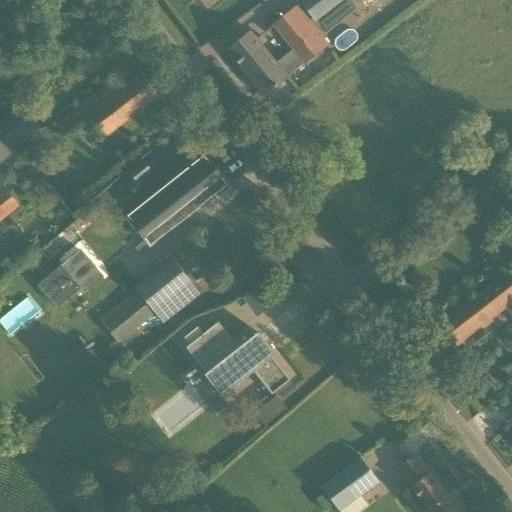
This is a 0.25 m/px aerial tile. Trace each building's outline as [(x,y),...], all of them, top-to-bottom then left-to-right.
[(350,0),(304,0),(325,32),(358,11),(350,0)] [(288,76),(328,46),(298,6),(271,26),(290,51),(277,63),(288,76)] [(277,63),(250,31),(226,51),(264,98),(289,77),(288,76),(277,63)] [(115,97),(108,89),(57,128),(66,139),(90,121),(103,138),(157,97),(141,77),(115,97)] [(17,105),(0,118),(0,161),(37,130),(17,105)] [(203,156),(135,211),(158,240),(227,185),(203,156)] [(143,161),(129,172),(138,183),(152,171),(143,161)] [(0,183),(0,182),(0,218),(17,205),(0,183)] [(103,276),(80,249),(38,285),(57,307),(79,288),(83,293),(103,276)] [(199,293),(171,258),(134,288),(136,290),(99,320),(116,342),(153,312),(161,322),(199,293)] [(511,278),(508,273),(424,338),(440,357),(505,306),(511,314),(511,278)] [(34,299),(0,314),(0,319),(6,333),(42,317),(34,299)] [(206,374),(204,375),(221,397),(242,380),(240,378),(254,367),(273,391),(271,393),(271,395),(290,380),(248,328),(232,340),(218,323),(186,348),(206,374)] [(281,397),(258,412),(265,423),(288,408),(281,397)] [(423,511),(461,511),(463,511),(450,494),(447,496),(430,473),(428,474),(414,455),(398,467),(412,486),(410,487),(427,509),(423,511)] [(333,505),(337,511),(338,511),(376,484),(358,459),(320,488),(324,493),(315,499),(324,511),(333,505)]
